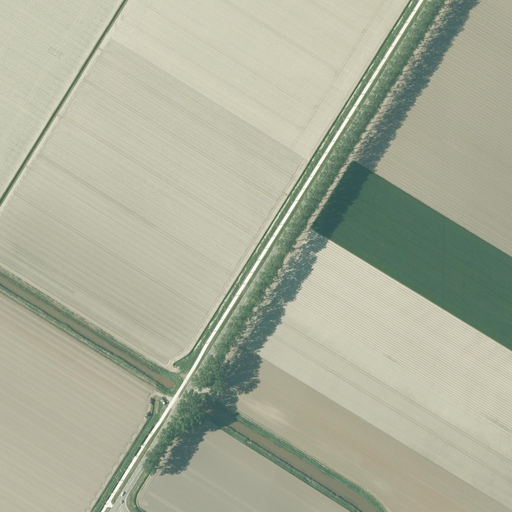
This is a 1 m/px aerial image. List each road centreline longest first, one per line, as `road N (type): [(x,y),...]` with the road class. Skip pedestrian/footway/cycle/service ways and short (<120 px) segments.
road 1 (secondary): [(116,506),(432,0)]
road 2 (track): [(89,511),(147,417),(151,394),(179,405)]
